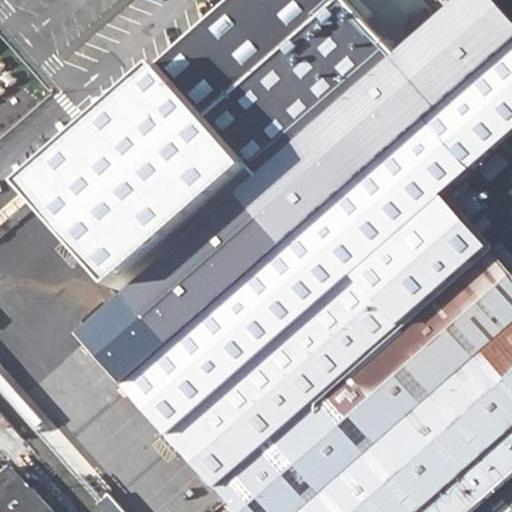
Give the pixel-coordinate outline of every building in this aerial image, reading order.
[(302,149),(244,200),(289,251),(129,391),(237,511),(472,511),(511,477),(511,269),(511,268),(481,234),(473,225),(471,223),(451,200),(448,196),(501,150),(511,140),(511,16),(497,0),(470,0),(455,14),(302,149)] [(442,0),(455,14),(470,0),(442,0)] [(309,49),(197,148),(240,196),(352,98),(309,49)] [(92,224),(144,177),(107,136),(55,183),(92,224)] [(0,345),(22,370),(24,372),(56,344),(0,280),(0,345)] [(0,466),(0,511),(56,511),(12,465),(5,471),(0,466)] [(124,511),(111,497),(102,505),(108,511),(124,511)]
